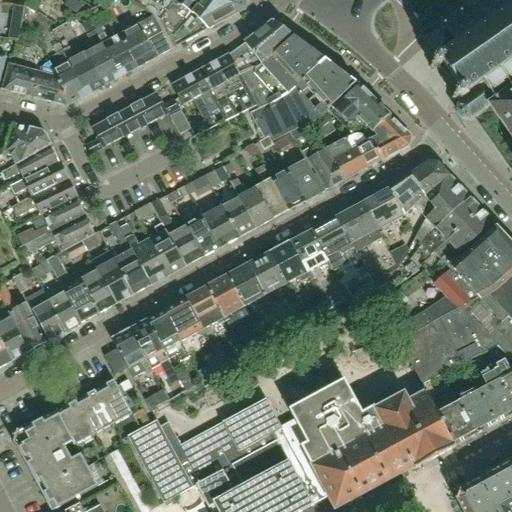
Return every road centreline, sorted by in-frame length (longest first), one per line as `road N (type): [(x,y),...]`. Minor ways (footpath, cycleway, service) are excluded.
road 1 (residential): [(444,135),(388,177),(309,212),(0,390)]
road 2 (residential): [(271,0),(230,36),(74,122),(60,122)]
road 3 (residential): [(60,122),(96,194),(177,153)]
road 4 (residential): [(344,23),(444,135)]
